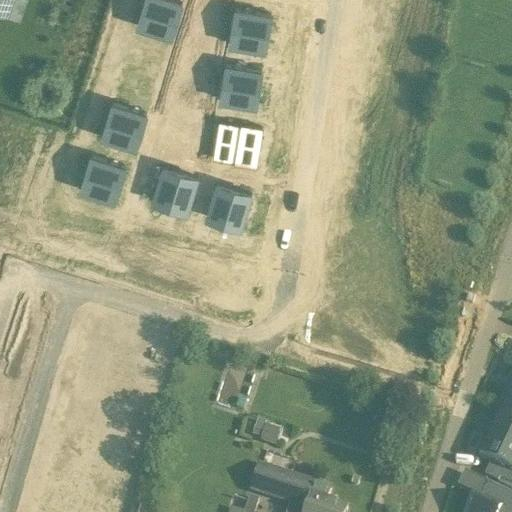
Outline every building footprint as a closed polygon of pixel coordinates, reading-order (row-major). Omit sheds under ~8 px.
[(0,0),(0,14),(9,17),(14,0),(0,0)] [(176,0),(144,0),(142,8),(176,19),(182,2),(176,0)] [(142,8),(137,25),(171,36),(176,19),(142,8)] [(236,8),(233,25),(268,31),(271,14),(236,8)] [(352,39),(394,46),(398,22),(356,15),(352,39)] [(233,25),(230,43),(265,49),(268,31),(233,25)] [(394,46),(352,39),(348,63),(390,70),(394,46)] [(226,63),(223,81),(259,87),(262,69),(226,63)] [(223,81),(220,99),(256,105),(259,87),(223,81)] [(341,93),(335,127),(383,135),(386,114),(394,115),(399,89),(359,82),(358,83),(363,84),(362,94),(357,93),(357,96),(341,93)] [(112,101),(107,119),(141,129),(147,112),(112,101)] [(107,119),(101,136),(136,147),(141,129),(107,119)] [(219,119),(216,138),(259,146),(262,126),(219,119)] [(216,138),(212,157),(256,165),(259,146),(216,138)] [(91,154),(86,171),(120,182),(125,165),(91,154)] [(163,165),(153,199),(170,204),(180,170),(163,165)] [(180,170),(170,204),(187,210),(198,176),(180,170)] [(86,171),(80,188),(114,199),(120,182),(86,171)] [(217,182),(206,216),(224,221),(234,187),(217,182)] [(234,187),(224,221),(241,226),(252,192),(234,187)] [(347,225),(320,221),(316,244),(327,246),(327,250),(343,253),(344,249),(355,251),(359,230),(370,232),(372,217),(349,214),(347,225)] [(66,389),(112,403),(119,379),(130,382),(134,368),(101,358),(97,371),(73,364),(72,369),(68,368),(63,385),(67,386),(66,389)] [(112,403),(66,389),(65,392),(61,391),(56,409),(60,410),(59,415),(83,422),(79,435),(112,444),(116,430),(105,426),(112,403)] [(511,419),(511,393),(511,395),(507,393),(502,404),(506,405),(501,415),(511,419)] [(511,419),(501,415),(500,417),(497,415),(492,426),(495,427),(491,436),(511,446),(511,419)] [(258,417),(252,437),(261,440),(260,443),(275,447),(279,432),(265,427),(267,420),(258,417)] [(511,446),(491,436),(487,445),(483,443),(478,454),(482,456),(480,459),(504,470),(499,480),(511,486),(511,446)] [(257,474),(251,490),(307,509),(306,511),(346,511),(347,510),(327,503),(331,491),(315,486),(315,485),(290,477),(259,467),(257,474)] [(476,496),(475,497),(467,511),(511,511),(511,495),(487,484),(480,498),(476,496)] [(231,511),(255,511),(259,502),(258,501),(249,498),(244,511),(237,511),(232,510),(231,511)]
